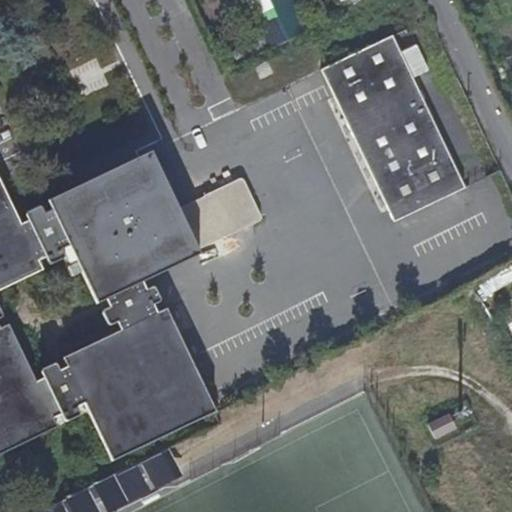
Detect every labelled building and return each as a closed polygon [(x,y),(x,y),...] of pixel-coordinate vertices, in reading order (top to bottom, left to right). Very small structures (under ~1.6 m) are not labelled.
[(290,0),(245,0),(255,18),(269,10),(285,41),(306,31),(290,0)] [(462,186),(412,74),(400,49),(393,33),(321,66),(391,220),(462,186)] [(400,49),(412,74),(427,68),(415,42),(400,49)] [(96,57),(69,68),(80,97),(108,85),(96,57)] [(24,211),(28,218),(19,222),(0,179),(0,451),(57,426),(53,418),(61,413),(64,421),(79,414),(76,407),(85,403),(110,458),(214,410),(166,308),(156,312),(152,303),(160,299),(153,286),(145,289),(141,281),(199,253),(196,248),(260,217),(241,178),(177,207),(151,151),(48,199),(52,208),(43,212),(39,205),(24,211)] [(435,436),(455,426),(450,416),(430,426),(435,436)]
